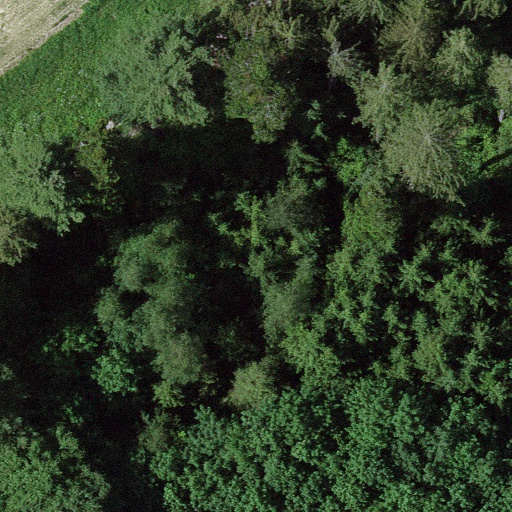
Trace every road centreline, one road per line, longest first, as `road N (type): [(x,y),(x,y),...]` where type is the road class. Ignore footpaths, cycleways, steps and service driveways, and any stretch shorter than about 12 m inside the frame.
road 1 (track): [(281,0),(119,141)]
road 2 (track): [(0,232),(119,141)]
